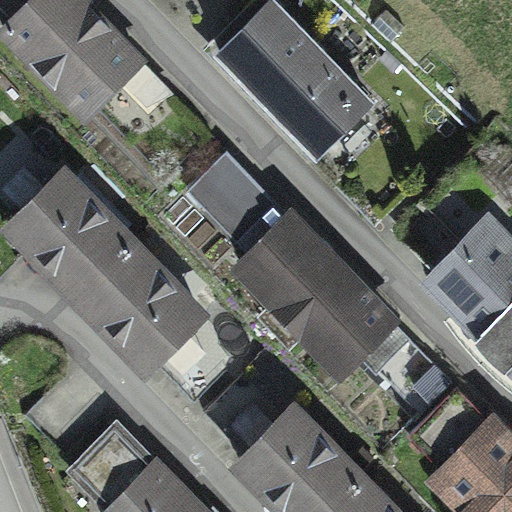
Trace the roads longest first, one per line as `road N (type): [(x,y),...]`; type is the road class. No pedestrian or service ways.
road 1 (residential): [(117,0),(511,414)]
road 2 (residential): [(0,320),(29,321),(222,511)]
